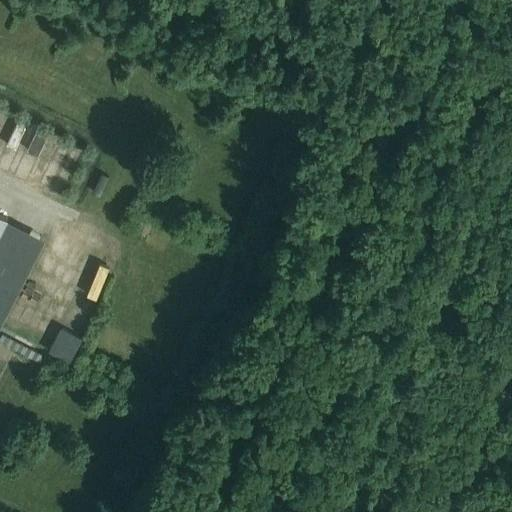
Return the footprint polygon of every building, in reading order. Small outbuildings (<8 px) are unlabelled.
[(193,99),(186,110),(205,122),(212,112),(193,99)] [(18,179),(52,190),(67,145),(33,133),(18,179)] [(168,249),(174,237),(150,226),(144,239),(168,249)] [(111,292),(122,299),(133,282),(121,275),(111,292)] [(18,326),(13,344),(24,347),(29,329),(18,326)] [(156,359),(160,347),(138,340),(134,351),(156,359)] [(53,400),(68,420),(85,407),(69,388),(53,400)]
